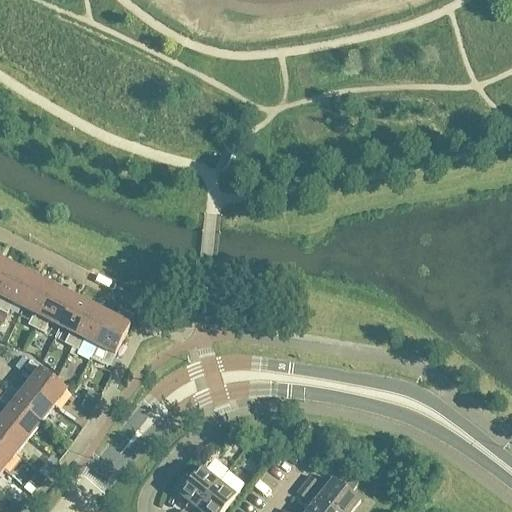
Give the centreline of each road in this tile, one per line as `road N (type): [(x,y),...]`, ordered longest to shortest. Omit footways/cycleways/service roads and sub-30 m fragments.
road 1 (tertiary): [(511,473),(412,405),(256,374),(185,391),(72,510)]
road 2 (residential): [(131,300),(0,234)]
